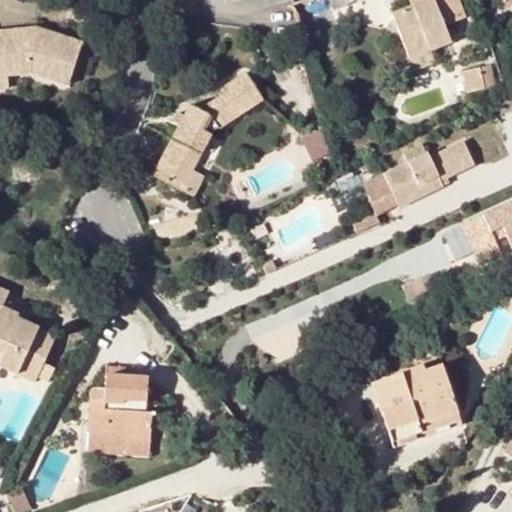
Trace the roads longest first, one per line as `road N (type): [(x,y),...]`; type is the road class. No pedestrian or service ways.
road 1 (residential): [(143,0),(141,69),(105,187),(104,221),(126,268)]
road 2 (residential): [(262,453),(90,511)]
